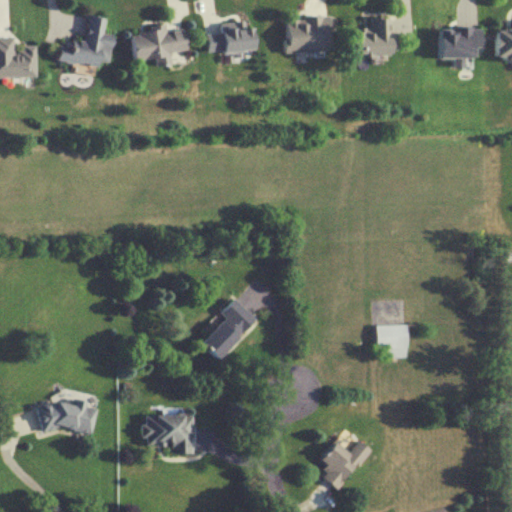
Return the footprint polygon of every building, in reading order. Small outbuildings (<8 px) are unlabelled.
[(108,32),(99,31),(101,17),(82,15),(79,46),(52,43),(50,60),(105,65),(108,32)] [(385,17),(366,17),(366,29),(339,30),(340,55),(393,54),(393,31),(385,31),(385,17)] [(282,18),(283,51),(310,50),(310,41),(322,41),(322,31),(308,31),(307,18),(282,18)] [(126,31),(129,60),(151,58),(152,65),(166,63),(165,51),(182,49),(179,25),(126,31)] [(511,28),(490,28),(490,56),(511,56),(511,28)] [(215,312),(219,316),(194,342),(211,359),(252,319),(230,297),(215,312)] [(372,348),(384,348),(384,356),(403,356),(403,324),(372,324),(372,348)] [(90,427),(87,407),(83,407),(82,398),(32,405),(36,434),(90,427)] [(138,415),(138,445),(165,445),(165,453),(188,453),(188,414),(138,415)] [(318,476),(334,489),(367,449),(355,439),(343,453),(329,441),(313,461),(323,469),(318,476)]
